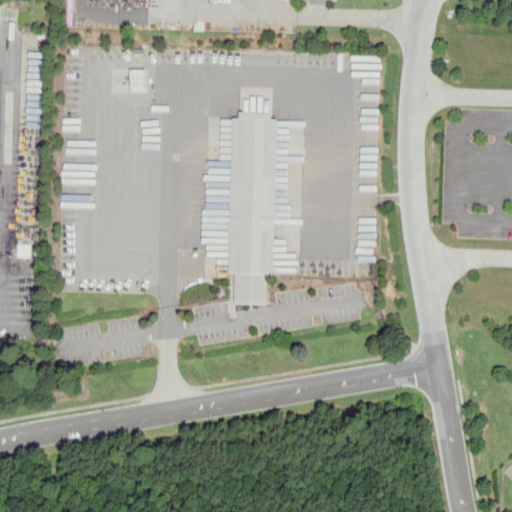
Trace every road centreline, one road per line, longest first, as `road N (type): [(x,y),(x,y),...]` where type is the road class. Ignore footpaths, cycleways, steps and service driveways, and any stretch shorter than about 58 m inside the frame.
road 1 (residential): [(465,511),(412,196),(425,0)]
road 2 (residential): [(0,439),(437,366)]
